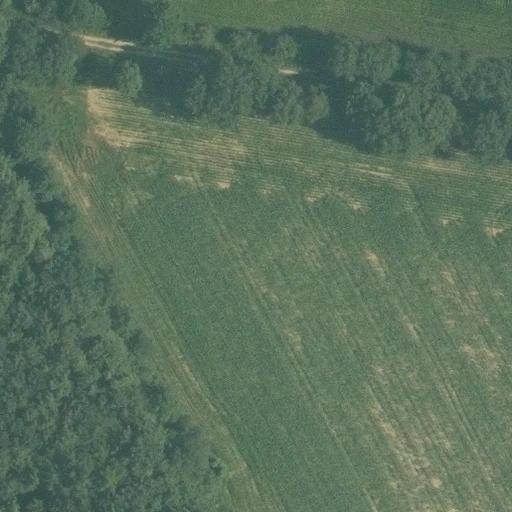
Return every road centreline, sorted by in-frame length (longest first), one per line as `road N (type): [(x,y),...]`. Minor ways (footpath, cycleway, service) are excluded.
road 1 (track): [(511,108),(0,24)]
road 2 (unclassified): [(188,511),(0,164)]
